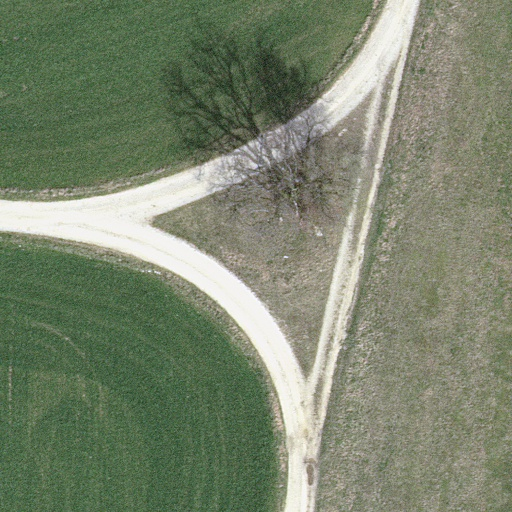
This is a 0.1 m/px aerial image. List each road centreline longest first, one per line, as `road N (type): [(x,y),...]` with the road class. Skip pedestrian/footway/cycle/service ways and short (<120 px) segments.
road 1 (track): [(297,511),(304,441),(290,387),(274,348),(221,284),(133,235),(0,214)]
road 2 (track): [(75,221),(226,170),(285,140),(389,48),(403,0)]
road 3 (track): [(389,48),(304,441)]
